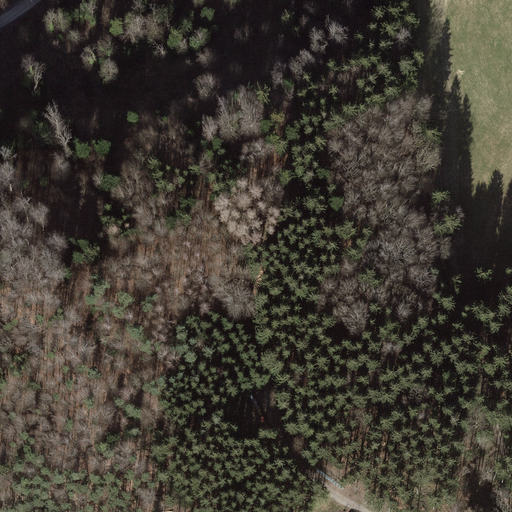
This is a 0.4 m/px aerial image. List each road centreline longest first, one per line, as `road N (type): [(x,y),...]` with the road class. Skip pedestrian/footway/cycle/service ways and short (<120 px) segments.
road 1 (track): [(359,511),(321,485),(266,413),(305,302),(304,156)]
road 2 (track): [(511,463),(467,292),(479,260)]
